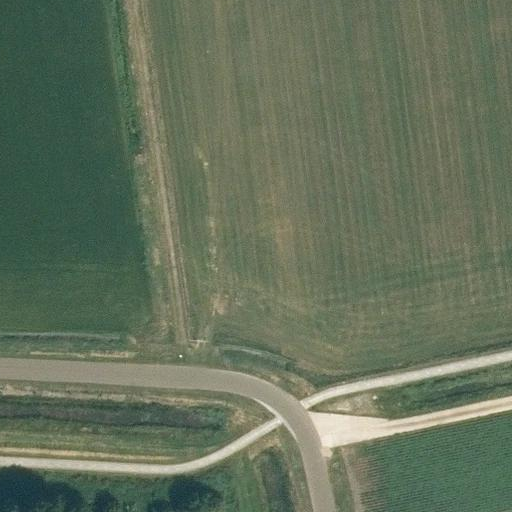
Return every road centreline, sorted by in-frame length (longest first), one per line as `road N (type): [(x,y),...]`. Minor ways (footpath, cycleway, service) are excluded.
road 1 (unclassified): [(323,511),(307,435),(264,391),(227,381),(0,369)]
road 2 (track): [(307,435),(391,429),(511,403)]
